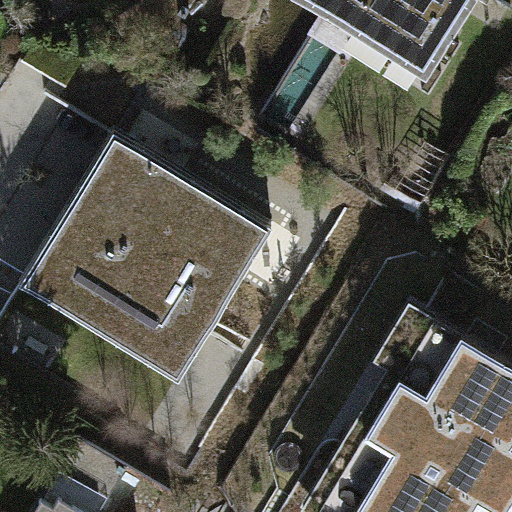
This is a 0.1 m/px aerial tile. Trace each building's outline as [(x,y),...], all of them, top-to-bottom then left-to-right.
[(317,0),(348,19),(345,24),(353,29),(365,9),(432,52),(465,0),(317,0)] [(179,373),(273,221),(115,125),(22,277),(179,373)] [(330,485),(374,511),(502,511),(511,498),(511,356),(436,310),(403,364),(390,356),(350,423),(363,430),(330,485)] [(41,492),(73,511),(97,511),(126,465),(75,435),(41,492)] [(73,511),(41,492),(29,511),(73,511)]
